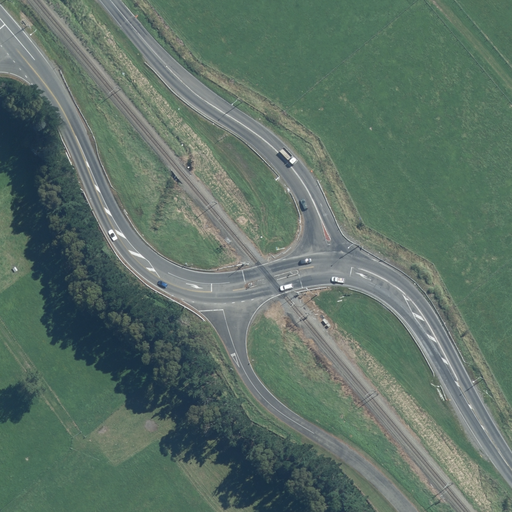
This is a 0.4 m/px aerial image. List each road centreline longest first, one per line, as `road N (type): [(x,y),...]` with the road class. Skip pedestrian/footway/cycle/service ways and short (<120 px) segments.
road 1 (tertiary): [(110,0),(188,87),(298,175),(315,204),(331,266)]
road 2 (secondary): [(8,42),(58,106),(125,248),(158,277),(219,289)]
road 3 (unclassified): [(406,511),(355,461),(260,393),(233,346),(219,289)]
road 4 (secondary): [(511,473),(407,299),(362,269),(331,266)]
